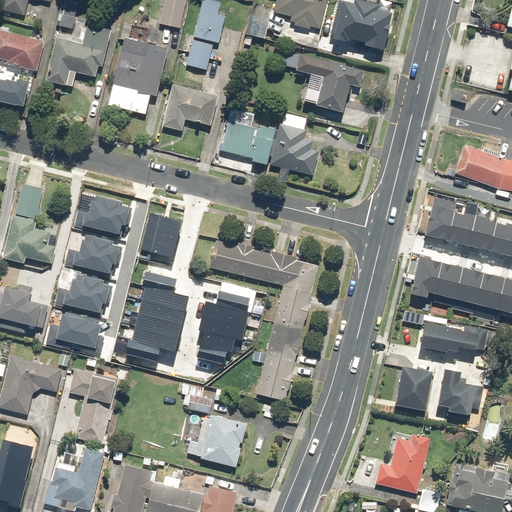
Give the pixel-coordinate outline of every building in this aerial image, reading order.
[(1,0),(0,8),(0,11),(23,16),(26,0),(33,0),(50,3),(50,0),(1,0)] [(184,0),(163,0),(159,26),(179,30),(184,0)] [(216,47),(223,17),(217,16),(220,4),(204,0),(201,0),(185,70),(205,74),(212,46),(216,47)] [(294,26),(294,28),(309,31),(309,29),(319,31),(325,0),(275,0),(273,16),(289,20),(288,25),(294,26)] [(370,4),(352,0),(340,0),(338,10),(335,10),(328,42),(365,50),(370,29),(365,28),(370,4)] [(80,41),(69,38),(73,19),(58,16),(55,28),(59,29),(57,36),(55,36),(45,83),(72,88),(74,76),(94,79),(96,69),(100,69),(107,33),(82,28),(80,41)] [(0,33),(0,60),(7,62),(6,66),(35,73),(43,45),(0,33)] [(121,41),(106,107),(143,115),(146,97),(153,98),(163,50),(121,41)] [(358,89),(362,72),(281,52),(277,66),(293,69),(292,75),(307,79),(300,106),(340,115),(347,87),(358,89)] [(184,124),(209,129),(216,96),(170,86),(162,128),(182,132),(184,124)] [(276,125),(274,132),(224,122),(218,151),(248,157),(247,163),(268,167),(268,165),(314,174),(318,154),(308,152),(310,142),(301,140),(306,118),(283,114),(280,126),(276,125)] [(497,190),(511,191),(511,161),(505,160),(463,146),(453,174),(497,190)] [(40,190),(20,185),(0,257),(0,258),(21,265),(23,257),(48,264),(56,235),(35,230),(42,206),(36,205),(40,190)] [(89,197),(82,222),(119,231),(122,221),(127,223),(130,207),(119,205),(120,201),(104,197),(103,201),(89,197)] [(511,229),(424,210),(417,240),(511,261),(511,229)] [(184,218),(160,213),(151,250),(176,256),(184,218)] [(78,236),(71,265),(108,274),(111,261),(117,262),(121,247),(112,245),(113,241),(93,236),(92,240),(78,236)] [(249,250),(250,246),(236,243),(235,247),(213,241),(207,269),(279,286),(253,396),(283,403),(316,266),(293,261),(295,257),(265,249),(264,254),(249,250)] [(511,315),(511,283),(413,261),(406,291),(511,315)] [(181,278),(146,269),(127,345),(162,354),(165,344),(178,347),(191,292),(178,289),(181,278)] [(74,271),(66,301),(102,310),(105,297),(108,298),(112,281),(74,271)] [(16,290),(0,287),(0,322),(41,331),(46,304),(28,301),(31,287),(17,285),(16,290)] [(244,339),(253,295),(220,288),(217,301),(208,299),(198,350),(231,357),(235,337),(244,339)] [(64,308),(57,336),(103,347),(106,334),(102,333),(104,323),(99,322),(100,316),(64,308)] [(479,360),(485,331),(463,327),(462,333),(419,325),(414,348),(479,360)] [(55,392),(60,369),(7,357),(0,387),(0,409),(28,415),(34,387),(55,392)] [(99,444),(112,385),(89,380),(91,372),(72,368),(67,394),(83,397),(74,439),(99,444)] [(428,375),(398,369),(391,406),(420,412),(428,375)] [(478,410),(481,389),(454,384),(456,373),(440,371),(434,406),(445,408),(444,412),(467,416),(468,409),(478,410)] [(187,407),(186,410),(205,415),(209,399),(200,397),(202,388),(184,383),(181,395),(184,396),(182,405),(187,407)] [(199,427),(191,425),(184,454),(199,458),(199,460),(230,468),(236,444),(239,445),(244,424),(210,416),(209,420),(201,419),(199,427)] [(425,440),(393,433),(386,467),(378,466),(374,485),(413,493),(425,440)] [(21,508),(35,440),(5,434),(3,446),(0,445),(0,497),(7,499),(6,505),(21,508)] [(88,511),(90,502),(96,503),(105,462),(99,461),(101,453),(84,449),(81,463),(66,460),(65,465),(55,463),(51,482),(46,481),(41,505),(69,511),(74,511),(75,508),(88,511)] [(196,511),(197,511),(201,496),(176,490),(178,481),(164,477),(162,485),(152,483),(155,474),(122,466),(115,494),(112,493),(108,509),(111,510),(110,511),(196,511)] [(453,467),(452,481),(447,481),(445,503),(448,503),(447,510),(466,511),(499,511),(501,500),(511,501),(511,484),(504,484),(505,473),(453,467)] [(201,496),(197,511),(199,511),(230,511),(236,492),(209,485),(206,497),(201,496)] [(435,511),(437,493),(419,491),(417,511),(425,511),(435,511)] [(376,504),(360,502),(359,509),(375,511),(376,504)]
